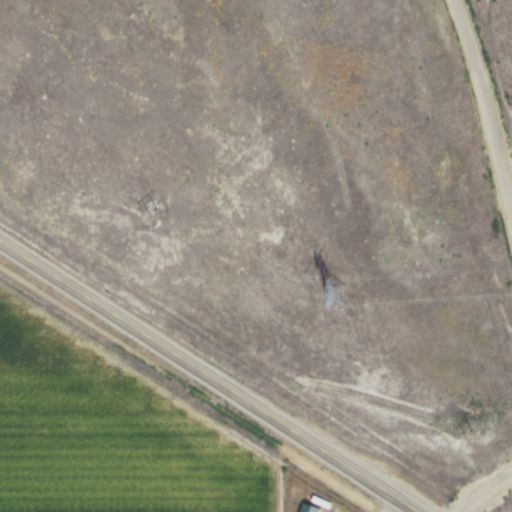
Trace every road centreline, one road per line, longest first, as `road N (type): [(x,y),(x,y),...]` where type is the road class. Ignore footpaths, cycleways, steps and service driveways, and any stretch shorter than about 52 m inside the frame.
road 1 (residential): [(476,511),(511,483),(469,34),(456,0)]
road 2 (secondary): [(418,511),(0,239)]
